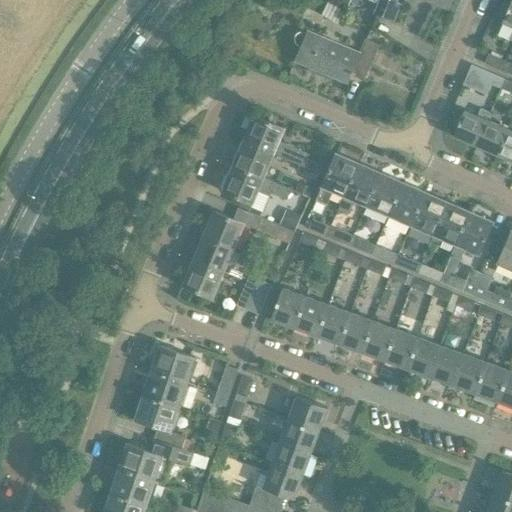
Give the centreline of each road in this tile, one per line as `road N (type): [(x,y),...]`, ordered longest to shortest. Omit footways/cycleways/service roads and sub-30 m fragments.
road 1 (residential): [(135,305),(511,444)]
road 2 (primary): [(0,290),(65,163),(177,0)]
road 3 (unclassified): [(0,213),(133,0)]
road 4 (residential): [(135,305),(215,107),(237,92)]
road 5 (residential): [(69,511),(135,305)]
road 6 (residential): [(412,152),(265,88),(237,92)]
road 7 (residential): [(475,0),(412,152)]
